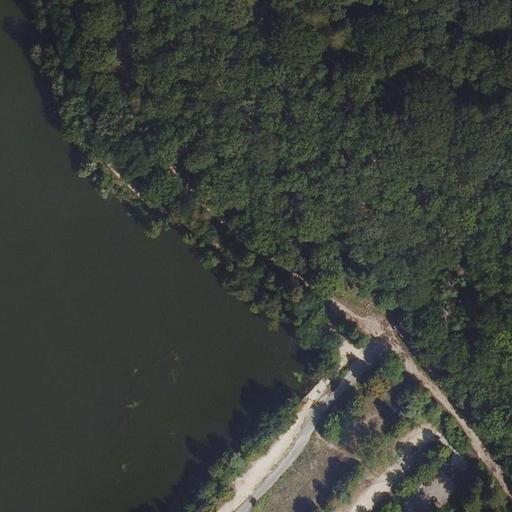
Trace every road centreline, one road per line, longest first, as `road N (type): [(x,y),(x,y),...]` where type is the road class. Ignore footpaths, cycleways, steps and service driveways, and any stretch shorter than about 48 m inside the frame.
road 1 (track): [(60,0),(90,130),(110,167),(365,356)]
road 2 (track): [(385,332),(206,207),(135,117),(112,0)]
road 3 (track): [(511,126),(252,0)]
road 4 (track): [(511,495),(385,332)]
road 5 (track): [(244,511),(305,444),(311,420),(365,356)]
road 6 (track): [(354,511),(428,433),(457,462)]
